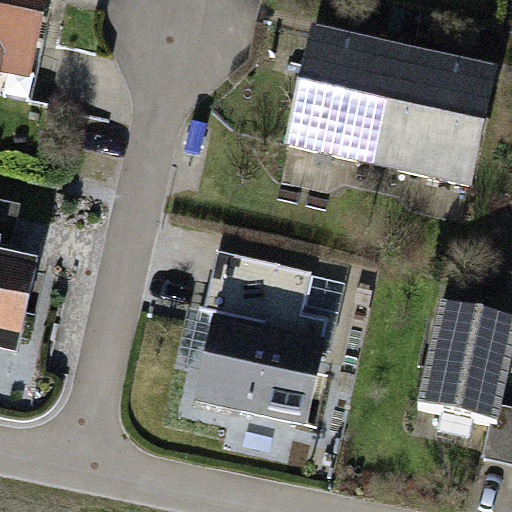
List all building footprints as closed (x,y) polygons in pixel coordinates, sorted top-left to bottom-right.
[(57,0),(0,0),(0,92),(14,96),(18,78),(38,82),(57,0)] [(488,83),(322,44),(297,148),(463,188),(488,83)] [(41,207),(0,199),(0,334),(63,345),(76,269),(32,262),(41,207)] [(328,278),(232,258),(218,326),(244,332),(228,408),(346,433),(363,350),(315,339),(328,278)] [(511,319),(472,313),(455,415),(511,424),(511,319)] [(511,431),(503,430),(495,472),(511,475),(511,431)]
